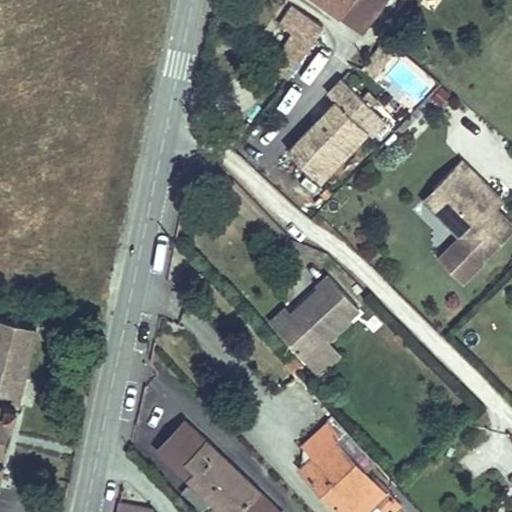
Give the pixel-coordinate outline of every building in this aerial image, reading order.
[(323,0),(363,28),(383,0),(323,0)] [(289,76),(323,25),(293,6),(281,25),(291,32),(271,64),(289,76)] [(373,77),(397,46),(387,39),(363,70),(373,77)] [(357,119),(370,105),(362,97),(343,78),(328,93),(336,101),(288,150),(320,182),(369,131),(357,119)] [(440,105),(450,94),(441,86),(431,98),(440,105)] [(377,101),(366,91),(362,97),(370,105),(371,106),(377,101)] [(371,106),(370,105),(357,119),(369,131),(383,117),(371,106)] [(511,223),(497,208),(477,189),(484,182),(461,159),(434,187),(443,196),(432,208),(460,236),(438,258),(462,282),(511,230),(511,223)] [(477,189),(497,208),(504,201),(484,182),(477,189)] [(443,196),(434,187),(422,199),(432,208),(443,196)] [(350,319),(360,310),(328,275),(316,286),(319,289),(291,314),(286,308),(271,323),(307,362),(352,321),(350,319)] [(0,478),(36,328),(0,318),(0,478)] [(279,511),(185,421),(157,451),(221,511),(279,511)] [(377,483),(334,439),(301,469),(341,511),(369,511),(385,498),(374,485),(377,483)] [(154,511),(155,509),(120,501),(117,511),(154,511)]
